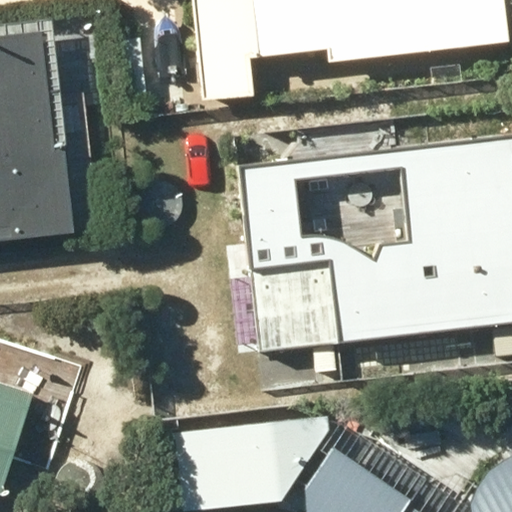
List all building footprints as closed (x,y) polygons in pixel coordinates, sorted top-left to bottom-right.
[(192,0),(203,92),(253,86),(249,45),(327,36),(329,51),(505,31),(501,0),(192,0)] [(117,34),(122,97),(159,94),(154,31),(117,34)] [(0,176),(60,169),(48,66),(23,47),(0,49),(0,176)] [(511,125),(239,156),(261,343),(511,314),(511,125)] [(511,322),(490,324),(493,353),(511,351),(511,322)] [(0,486),(11,455),(43,466),(79,365),(0,336),(0,486)] [(312,344),(315,366),(337,363),(333,341),(312,344)] [(329,449),(302,484),(303,508),(308,511),(511,511),(511,450),(485,465),(478,472),(474,480),(472,490),(471,499),(473,509),(320,408),(171,428),(181,504),(276,492),(317,439),(329,449)]
